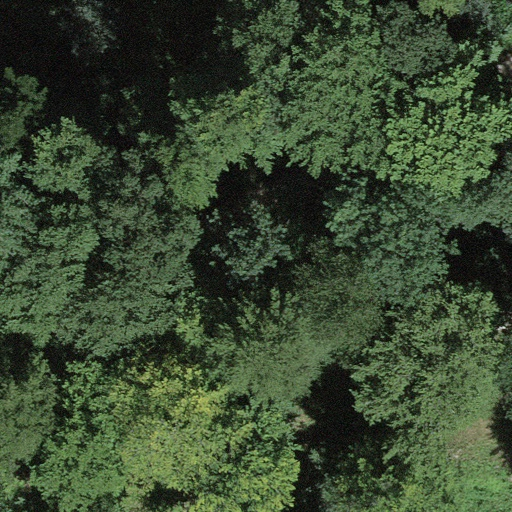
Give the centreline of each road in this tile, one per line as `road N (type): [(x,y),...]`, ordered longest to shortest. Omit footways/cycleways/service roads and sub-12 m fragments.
road 1 (track): [(511,48),(0,335)]
road 2 (track): [(511,314),(322,351),(0,392)]
